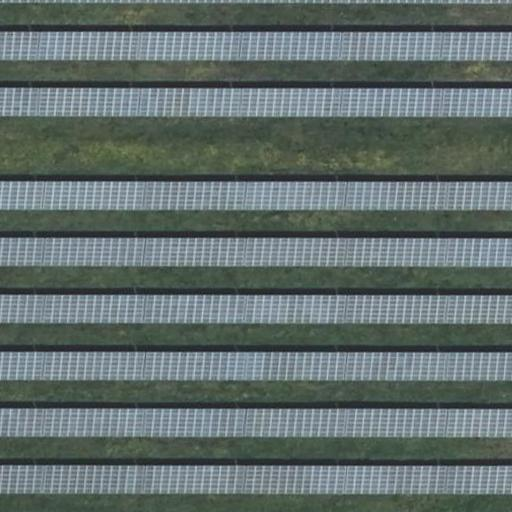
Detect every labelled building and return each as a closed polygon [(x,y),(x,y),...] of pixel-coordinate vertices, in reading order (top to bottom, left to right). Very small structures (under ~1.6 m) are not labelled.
[(332,111),(511,114),(511,87),(333,83),(332,111)] [(511,180),(509,181),(509,197),(474,197),(474,206),(511,205),(511,180)] [(0,261),(17,262),(18,239),(0,238),(0,261)] [(502,320),(511,319),(511,292),(503,292),(502,320)] [(0,379),(39,380),(39,352),(0,351),(0,379)] [(400,411),(0,407),(0,435),(400,439),(400,411)] [(511,467),(0,463),(0,492),(511,496),(511,467)]
